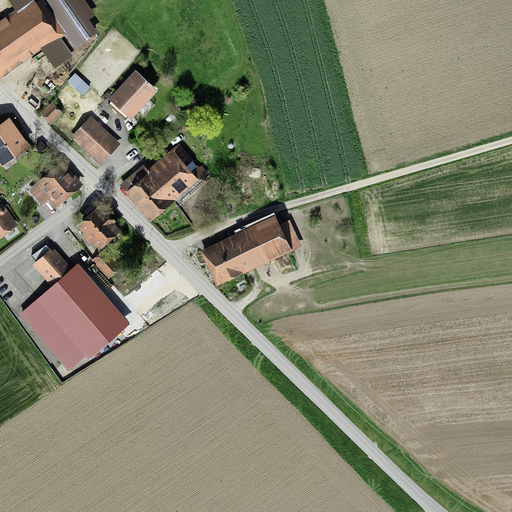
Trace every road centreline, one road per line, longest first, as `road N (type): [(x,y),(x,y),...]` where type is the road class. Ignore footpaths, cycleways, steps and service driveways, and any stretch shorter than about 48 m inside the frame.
road 1 (unclassified): [(435,511),(104,185),(0,96)]
road 2 (track): [(171,253),(243,218),(511,140)]
